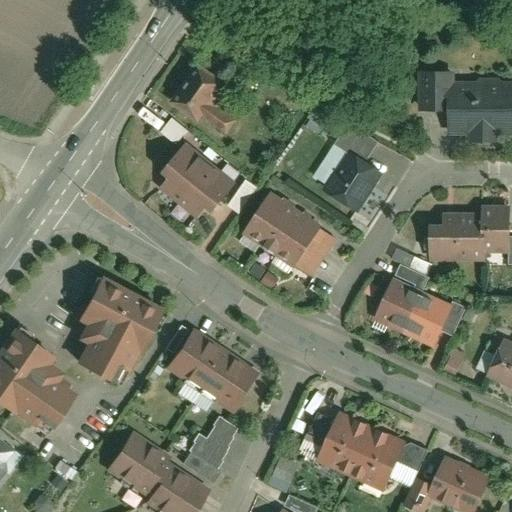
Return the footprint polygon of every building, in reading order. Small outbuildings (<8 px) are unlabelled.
[(196,60),(166,100),(195,121),(201,114),(224,131),(234,117),(212,101),(220,90),(216,87),(222,79),(196,60)] [(420,106),(450,106),(449,82),(449,70),(420,70),(420,106)] [(450,106),(450,134),(467,134),(467,139),(496,139),(496,133),(511,133),(511,81),(449,82),(450,106)] [(171,142),(182,130),(168,118),(157,130),(171,142)] [(346,149),(365,160),(377,139),(346,120),(333,141),(346,149)] [(184,145),(154,184),(195,215),(203,204),(210,209),(232,180),(184,145)] [(346,149),(322,187),(354,207),(378,169),(365,160),(346,149)] [(268,191),(243,232),(293,263),(316,227),(319,223),(268,191)] [(429,222),(429,259),(482,258),(482,248),(506,248),(506,235),(506,206),(479,206),(479,213),(442,213),(442,222),(429,222)] [(334,238),(316,227),(293,263),(311,274),(334,238)] [(414,282),(412,286),(421,291),(428,276),(400,262),(394,273),(414,282)] [(75,333),(85,339),(74,357),(115,380),(157,306),(98,272),(74,314),(84,319),(75,333)] [(392,277),(374,317),(432,343),(439,328),(450,304),(421,291),(412,286),(392,277)] [(452,301),(450,304),(439,328),(450,334),(463,306),(452,301)] [(73,388),(55,376),(61,367),(48,358),(53,350),(12,321),(0,337),(0,398),(44,429),(73,388)] [(174,368),(241,412),(267,371),(200,328),(174,368)] [(511,342),(502,338),(486,374),(511,385),(511,342)] [(443,370),(451,372),(457,351),(449,348),(443,370)] [(340,410),(317,458),(381,488),(395,459),(402,443),(404,440),(340,410)] [(186,449),(189,451),(215,469),(235,427),(217,416),(203,437),(197,433),(186,449)] [(172,458),(132,430),(107,465),(146,492),(143,495),(167,511),(189,511),(207,486),(170,460),(172,458)] [(10,447),(0,438),(0,469),(4,466),(1,458),(10,447)] [(402,443),(395,459),(418,470),(428,450),(409,441),(402,443)] [(189,451),(181,462),(210,481),(217,470),(215,469),(189,451)] [(433,484),(427,496),(460,511),(474,511),(490,479),(445,458),(433,484)] [(55,471),(27,502),(38,511),(39,511),(67,481),(55,471)] [(419,511),(427,496),(433,484),(414,475),(400,504),(416,511),(419,511)] [(300,511),(313,511),(317,505),(287,492),(282,504),(300,511)]
